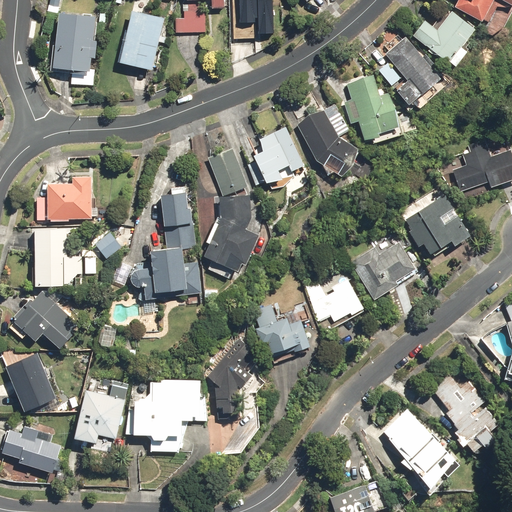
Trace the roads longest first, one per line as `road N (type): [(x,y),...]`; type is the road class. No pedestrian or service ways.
road 1 (residential): [(242,511),(298,466),(342,404),(511,255)]
road 2 (residential): [(375,0),(270,78),(148,124),(44,136)]
road 3 (residential): [(18,0),(13,54),(44,136)]
